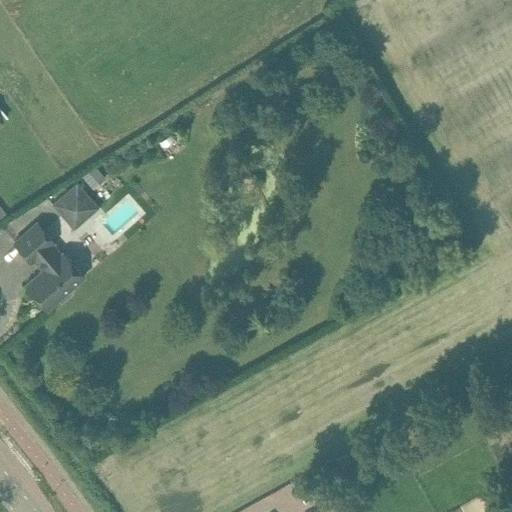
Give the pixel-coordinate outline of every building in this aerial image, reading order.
[(359,0),(355,0),(351,2),(357,13),(364,9),(359,0)] [(401,0),(408,11),(428,0),(401,0)] [(443,0),(428,0),(408,11),(417,27),(448,9),(443,0)] [(448,9),(417,27),(426,43),(457,25),(448,9)] [(376,16),(369,20),(375,30),(382,26),(376,16)] [(457,25),(426,43),(435,58),(466,41),(457,25)] [(382,26),(375,30),(381,40),(388,36),(382,26)] [(394,47),(387,51),(393,61),(400,57),(394,47)] [(400,57),(393,61),(399,72),(406,68),(400,57)] [(478,61),(446,78),(455,94),(486,76),(478,61)] [(486,76),(455,94),(464,110),(495,92),(486,76)] [(495,92),(464,110),(473,125),(504,108),(495,92)] [(423,98),(416,102),(422,113),(429,109),(423,98)] [(511,121),(504,108),(473,125),(482,141),(511,124),(511,121)] [(429,109),(422,113),(428,123),(435,119),(429,109)] [(511,124),(482,141),(491,157),(511,144),(511,124)] [(441,130),(434,134),(440,144),(447,140),(441,130)] [(447,140),(440,144),(446,155),(453,151),(447,140)] [(452,165),(445,169),(451,179),(458,175),(452,165)] [(94,166),(82,176),(92,188),(104,178),(94,166)] [(77,182),(52,203),(63,216),(81,200),(91,212),(98,206),(77,182)] [(54,241),(37,222),(14,241),(32,261),(34,259),(43,269),(26,284),(47,308),(59,298),(61,301),(72,292),(69,289),(84,276),(63,251),(61,253),(52,243),(54,241)]
